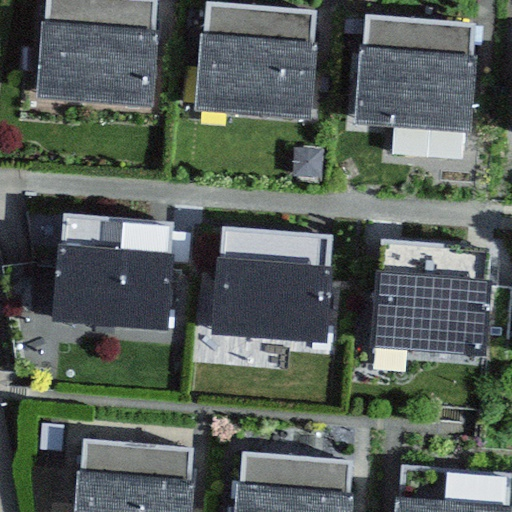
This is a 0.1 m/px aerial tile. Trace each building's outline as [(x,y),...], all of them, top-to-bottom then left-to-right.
[(53,0),(50,92),(161,96),(165,0),(53,0)] [(213,3),(208,108),(319,113),(324,7),(213,3)] [(371,8),(367,114),(478,118),(482,13),(371,8)] [(71,213),(66,319),(177,323),(182,218),(71,213)] [(230,229),(225,334),(336,339),(341,233),(230,229)] [(391,241),(386,347),(498,352),(502,246),(391,241)] [(90,446),(87,511),(199,511),(202,450),(90,446)] [(249,459),(247,511),(358,511),(361,464),(249,459)] [(511,511),(511,473),(411,469),(408,511),(511,511)]
